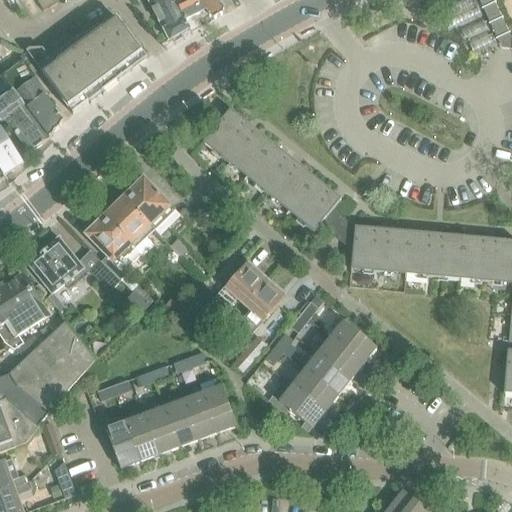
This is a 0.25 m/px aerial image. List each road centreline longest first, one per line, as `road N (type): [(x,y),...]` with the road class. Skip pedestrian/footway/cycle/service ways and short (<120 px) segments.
road 1 (residential): [(511,472),(254,457),(109,511)]
road 2 (residential): [(318,273),(133,119)]
road 3 (tertiary): [(0,229),(133,119)]
